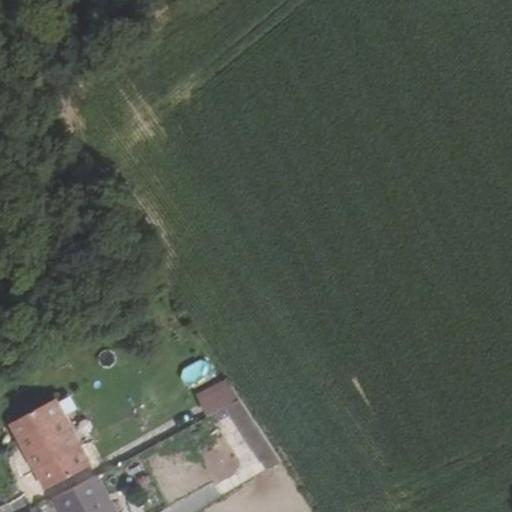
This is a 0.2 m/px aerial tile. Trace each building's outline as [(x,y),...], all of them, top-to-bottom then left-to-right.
[(241,398),(228,379),(200,394),(211,414),(228,406),(241,398)] [(12,421),(47,487),(92,464),(57,398),(12,421)] [(281,460),(241,398),(228,406),(233,414),(267,469),(281,460)] [(211,414),(210,416),(216,427),(226,422),(224,418),(233,414),(228,406),(211,414)] [(221,478),(241,465),(219,432),(199,445),(221,478)] [(117,511),(98,476),(53,499),(60,511),(62,511),(63,511),(117,511)]
